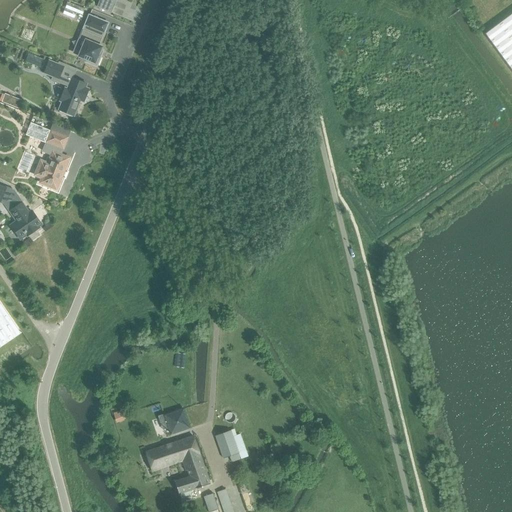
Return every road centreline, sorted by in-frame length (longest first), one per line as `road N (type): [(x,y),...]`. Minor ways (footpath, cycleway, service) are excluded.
road 1 (unknown): [(418,511),(295,0)]
road 2 (unclassified): [(67,511),(43,391),(132,168)]
road 3 (unclassified): [(211,409),(208,287),(132,168)]
road 4 (unclassified): [(132,168),(198,0)]
